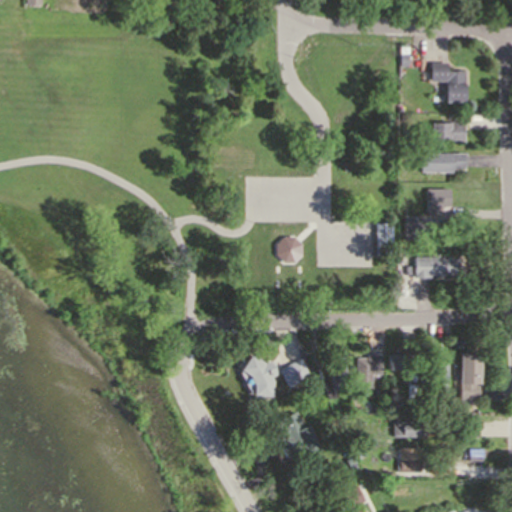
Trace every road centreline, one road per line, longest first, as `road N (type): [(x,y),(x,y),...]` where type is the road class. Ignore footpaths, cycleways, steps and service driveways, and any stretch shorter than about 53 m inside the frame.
road 1 (residential): [(511,314),(210,329),(182,344),(168,374)]
road 2 (residential): [(313,27),(511,32)]
road 3 (residential): [(168,374),(242,511)]
road 4 (residential): [(509,33),(511,184)]
